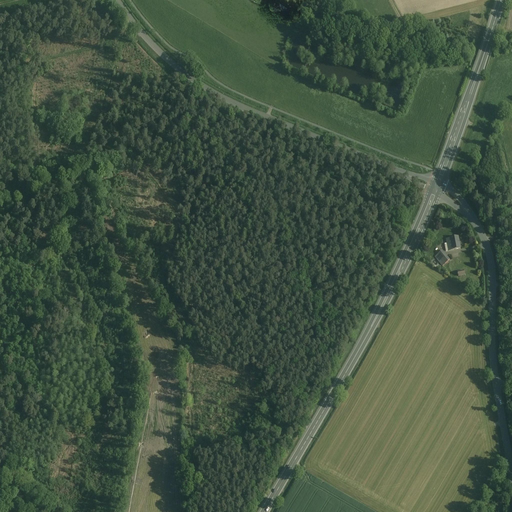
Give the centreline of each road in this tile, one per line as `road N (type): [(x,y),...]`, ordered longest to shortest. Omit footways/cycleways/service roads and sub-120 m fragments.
road 1 (tertiary): [(435,188),(215,93),(160,53),(116,0)]
road 2 (secondary): [(435,188),(368,334),(265,511)]
road 3 (track): [(0,212),(29,199),(42,177),(249,111)]
road 4 (tertiary): [(435,188),(466,210),(487,248),(495,384)]
road 5 (secondary): [(501,0),(435,188)]
road 6 (track): [(138,28),(109,44),(0,64)]
